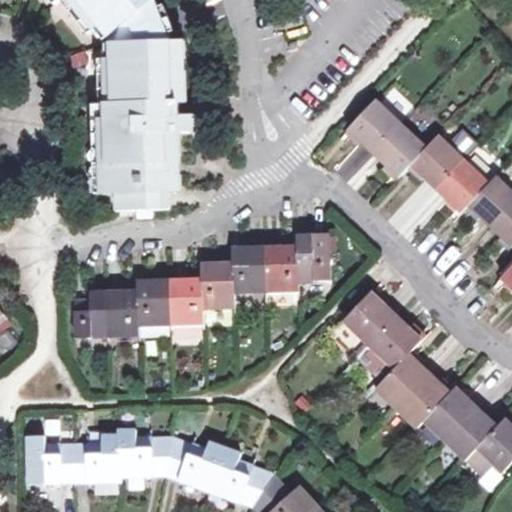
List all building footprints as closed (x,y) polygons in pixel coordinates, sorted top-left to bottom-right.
[(50,0),(55,6),(60,1),(89,35),(94,31),(106,43),(107,60),(99,60),(101,106),(93,107),(96,196),(116,195),(117,212),(170,210),(175,193),(174,135),(197,134),(196,117),(179,118),(178,44),(172,43),(155,0),(50,0)] [(377,101),(349,131),(401,179),(413,165),(463,214),(470,206),(511,246),(511,191),(497,177),(491,184),(441,136),(428,149),(377,101)] [(315,245),(315,234),(298,235),(299,255),(282,255),(282,246),(249,246),(249,257),(234,257),(234,262),(217,262),(218,271),(203,272),(203,276),(203,287),(187,288),(187,277),(154,279),(154,289),(140,289),(139,299),(124,299),(124,291),(92,291),(92,301),(75,301),(77,339),(141,337),(140,327),(204,325),(203,310),(236,309),(235,296),(300,294),(300,282),(331,281),(330,245),(315,245)] [(330,234),(315,234),(315,245),(330,245),(330,234)] [(234,246),(234,257),(249,257),(249,246),(234,246)] [(448,275),(459,254),(447,247),(436,268),(448,275)] [(511,267),(502,278),(511,288),(511,267)] [(203,287),(203,276),(187,277),(187,288),(203,287)] [(378,286),(371,293),(382,304),(389,296),(378,286)] [(371,293),(344,321),(348,325),(335,339),(354,357),(368,344),(373,349),(362,361),(385,382),(378,389),(419,429),(426,423),(467,461),(498,428),(457,390),(453,394),(410,355),(422,342),(408,328),(382,304),(371,293)] [(414,321),(408,328),(422,342),(429,335),(414,321)] [(511,425),(506,420),(498,428),(467,461),(485,477),(496,465),(503,472),(511,463),(511,425)] [(305,504),(295,493),(292,496),(276,476),(253,468),(252,470),(238,465),(241,456),(213,445),(209,454),(193,449),(193,446),(174,439),(152,439),(153,443),(136,443),(136,432),(120,432),(120,437),(104,438),(105,448),(89,448),(89,446),(60,447),(60,449),(44,449),(44,439),(28,439),(28,484),(120,484),(120,478),(167,477),(253,509),(255,511),(320,511),(310,500),(305,504)] [(300,489),(295,493),(305,504),(310,500),(300,489)]
